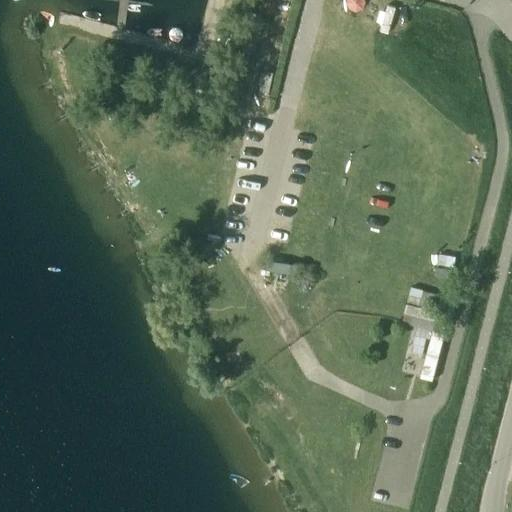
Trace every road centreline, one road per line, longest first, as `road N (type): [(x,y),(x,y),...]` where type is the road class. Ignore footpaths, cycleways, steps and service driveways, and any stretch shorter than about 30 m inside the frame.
road 1 (unclassified): [(485,5),(481,37),(503,153),(441,395),(411,414),(313,376),(250,259)]
road 2 (unclassified): [(282,133),(315,0)]
